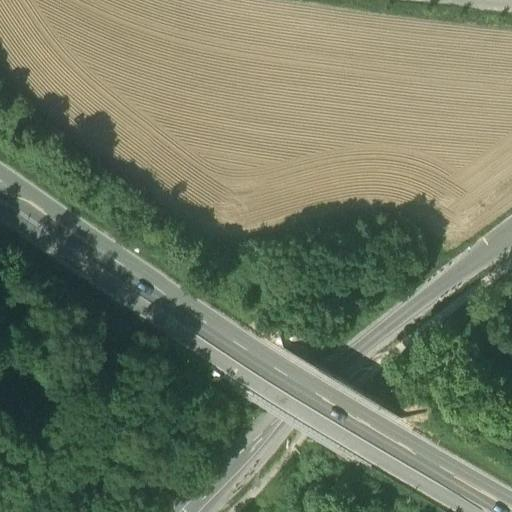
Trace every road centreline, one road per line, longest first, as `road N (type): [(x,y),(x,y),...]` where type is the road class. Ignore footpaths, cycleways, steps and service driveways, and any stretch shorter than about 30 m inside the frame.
road 1 (tertiary): [(511,226),(286,408),(193,509)]
road 2 (trunk): [(0,196),(282,368)]
road 3 (trunk): [(511,499),(282,368)]
